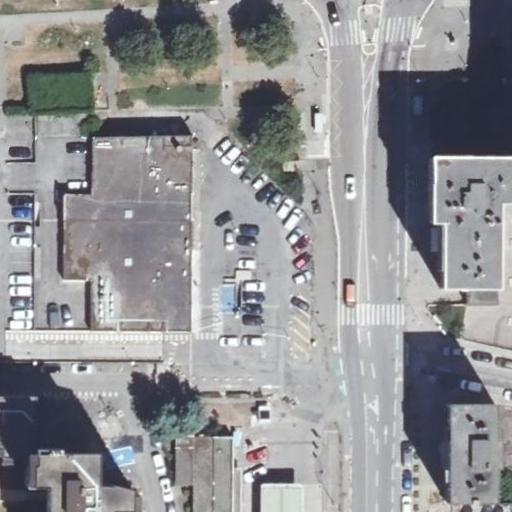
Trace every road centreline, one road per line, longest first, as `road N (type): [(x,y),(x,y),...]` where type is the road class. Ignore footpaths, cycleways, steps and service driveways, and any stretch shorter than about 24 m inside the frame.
road 1 (tertiary): [(363,346),(384,317),(392,45),(404,0)]
road 2 (tertiary): [(334,0),(346,45),(347,318),(363,346)]
road 3 (tertiary): [(370,511),(363,346)]
road 4 (residential): [(511,380),(363,346)]
